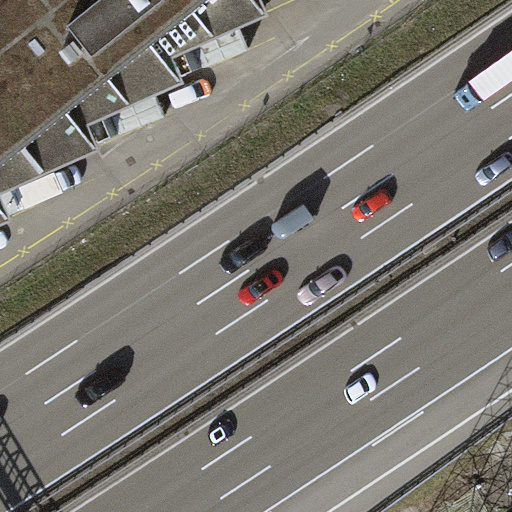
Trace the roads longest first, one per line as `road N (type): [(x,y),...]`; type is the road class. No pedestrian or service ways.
road 1 (motorway): [(511,95),(0,435)]
road 2 (motorway): [(170,511),(511,286)]
